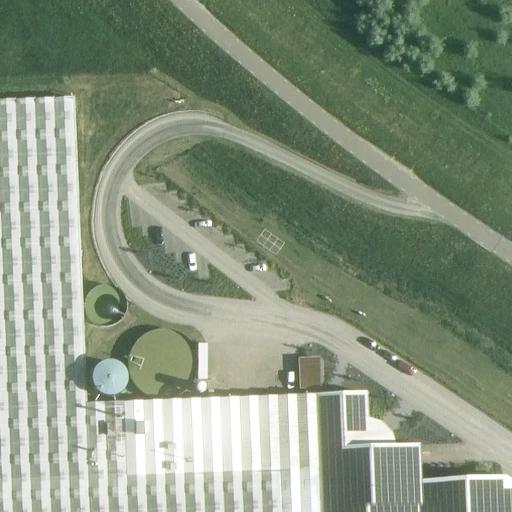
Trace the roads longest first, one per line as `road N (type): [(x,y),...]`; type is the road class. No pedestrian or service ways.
road 1 (unknown): [(422,194),(229,127),(172,122),(139,136),(111,167),(103,218),(110,250),(127,275),(164,299),(344,350),(511,458)]
road 2 (tertiary): [(511,254),(292,96),(183,0)]
